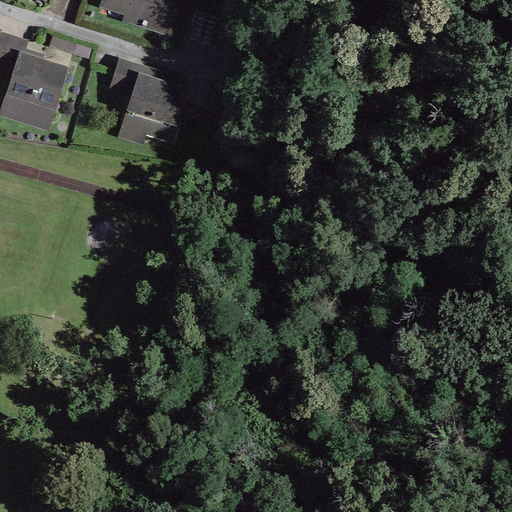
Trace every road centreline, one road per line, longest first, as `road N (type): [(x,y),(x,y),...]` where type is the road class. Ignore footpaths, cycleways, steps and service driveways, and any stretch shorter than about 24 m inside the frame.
road 1 (track): [(246,0),(247,107),(223,275),(224,339),(161,460),(159,511)]
road 2 (track): [(240,511),(231,506),(234,496),(317,473),(358,394),(411,211),(440,151),(448,101)]
